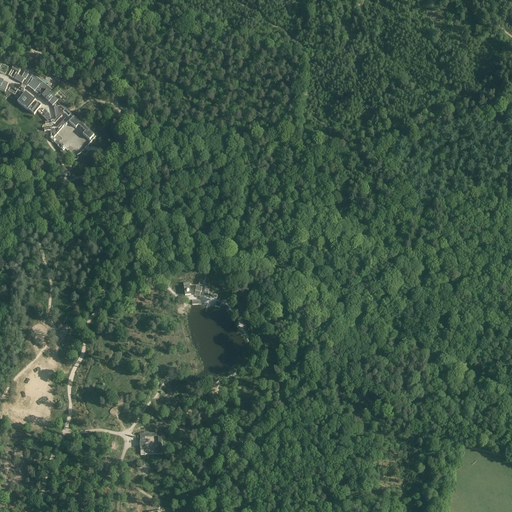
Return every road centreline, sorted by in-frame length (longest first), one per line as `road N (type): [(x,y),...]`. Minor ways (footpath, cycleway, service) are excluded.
road 1 (track): [(39,511),(87,321),(144,204),(100,59)]
road 2 (track): [(205,281),(231,256),(246,206),(245,172),(230,152),(164,135),(109,102),(91,99),(67,111)]
road 3 (track): [(0,400),(54,331),(35,232),(55,207),(65,171),(47,131)]
road 4 (track): [(160,511),(128,483),(121,464),(130,429),(160,388),(181,377)]
